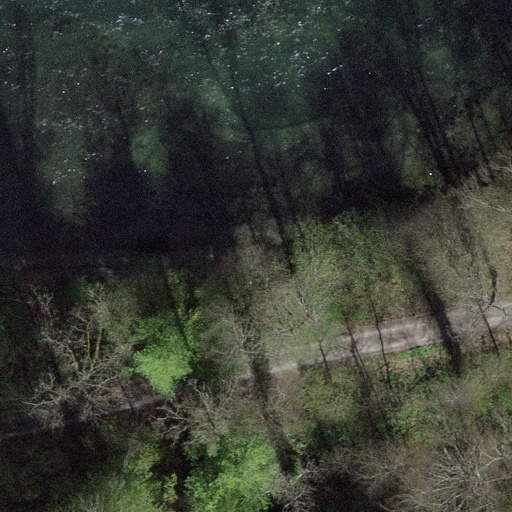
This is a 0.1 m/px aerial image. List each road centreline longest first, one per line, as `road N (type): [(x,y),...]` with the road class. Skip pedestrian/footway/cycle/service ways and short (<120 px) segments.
road 1 (track): [(286,358),(0,422)]
road 2 (track): [(286,358),(511,312)]
